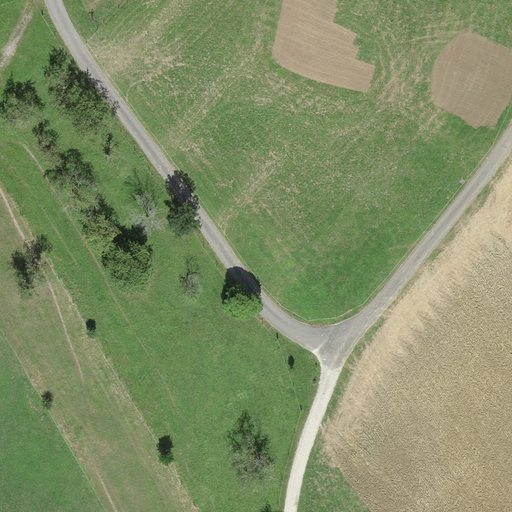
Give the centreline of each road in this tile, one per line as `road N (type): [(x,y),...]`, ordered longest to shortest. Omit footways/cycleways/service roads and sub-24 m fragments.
road 1 (unclassified): [(511,125),(372,312),(343,336),(315,339),(254,294),(78,50),(54,0)]
road 2 (track): [(291,511),(335,339)]
